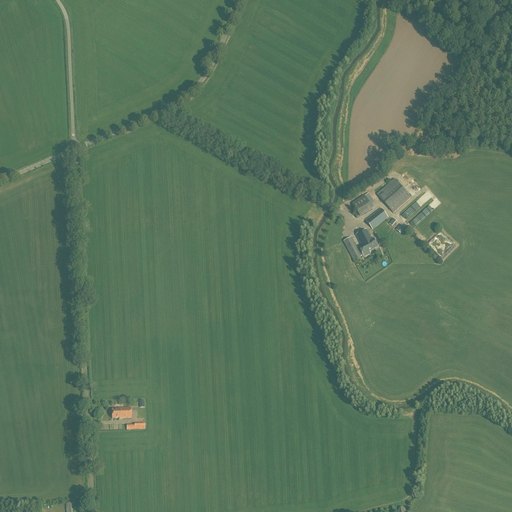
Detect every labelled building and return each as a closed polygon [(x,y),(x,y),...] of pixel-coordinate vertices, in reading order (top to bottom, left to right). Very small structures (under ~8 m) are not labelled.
[(394,213),(411,197),(395,179),(377,194),(394,213)] [(358,219),(373,209),(373,208),(374,207),(366,195),(352,204),(357,211),(354,213),(358,219)] [(373,230),(388,217),(381,208),(365,220),(373,230)] [(400,233),(405,228),(401,224),(396,230),(400,233)] [(372,240),(367,229),(356,235),(361,245),(357,247),(351,237),(343,242),(354,260),(361,256),(363,255),(364,257),(370,254),(369,252),(378,247),(374,239),(372,240)] [(444,244),(441,239),(438,241),(436,239),(431,242),(434,247),(437,245),(439,248),(444,244)] [(131,418),(131,408),(119,408),(119,409),(112,409),(112,418),(119,418),(119,419),(131,418)]
